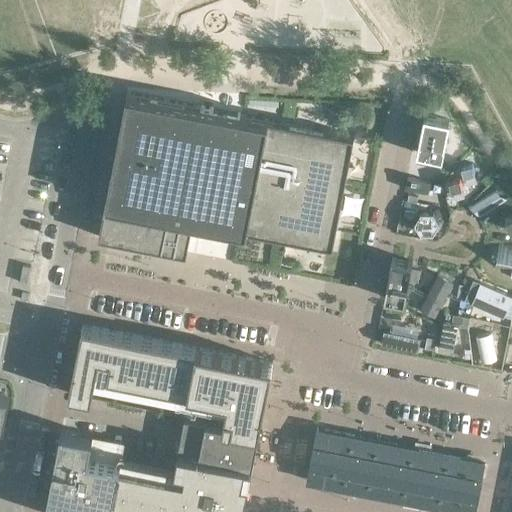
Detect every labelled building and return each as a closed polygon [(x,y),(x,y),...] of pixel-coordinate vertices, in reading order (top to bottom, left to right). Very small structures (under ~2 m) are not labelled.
[(126,91),(98,236),(125,242),(125,241),(186,253),(192,219),(208,222),(226,225),(226,226),(239,228),(332,246),(353,136),(240,113),(200,105),(200,106),(126,91)] [(442,157),(449,119),(423,114),(416,152),(442,157)] [(472,163),(461,166),(465,184),(476,182),(472,163)] [(407,176),(405,188),(428,193),(430,181),(407,176)] [(460,178),(448,181),(453,199),(464,197),(460,178)] [(496,188),(467,208),(479,216),(507,197),(496,188)] [(422,210),(417,222),(425,232),(437,230),(442,219),(434,209),(422,210)] [(511,246),(498,243),(494,267),(511,270),(511,246)] [(389,270),(409,274),(411,261),(392,257),(389,270)] [(411,268),(408,280),(417,281),(419,269),(411,268)] [(438,269),(420,304),(436,312),(455,278),(438,269)] [(387,283),(406,287),(409,274),(389,270),(387,283)] [(471,302),(503,316),(511,296),(511,295),(479,282),(471,302)] [(406,287),(387,283),(384,297),(403,301),(406,287)] [(407,313),(405,324),(412,326),(415,314),(407,313)] [(454,348),(458,323),(443,320),(438,345),(454,348)] [(81,324),(68,394),(90,398),(98,356),(109,358),(106,375),(207,395),(202,420),(258,431),(263,405),(259,405),(262,388),(266,389),(271,361),(81,324)] [(385,326),(382,339),(416,346),(419,347),(422,333),(385,326)] [(486,331),(470,334),(476,360),(491,357),(486,331)] [(202,420),(184,416),(177,450),(252,464),(258,431),(202,420)] [(92,435),(60,429),(44,511),(110,511),(120,463),(88,457),(92,435)] [(344,433),(325,429),(314,482),(334,486),(358,490),(361,491),(364,492),(367,492),(370,493),(379,495),(396,498),(411,501),(427,504),(442,507),(458,510),(469,511),(473,511),(476,497),(477,494),(477,492),(478,486),(480,480),(480,477),(481,475),(484,460),(468,457),(453,454),(437,451),(421,448),(406,445),(389,441),(380,440),(377,439),(374,439),(371,438),(368,437),(344,433)] [(120,463),(110,511),(242,511),(248,482),(252,464),(177,450),(174,466),(121,456),(120,463)]
